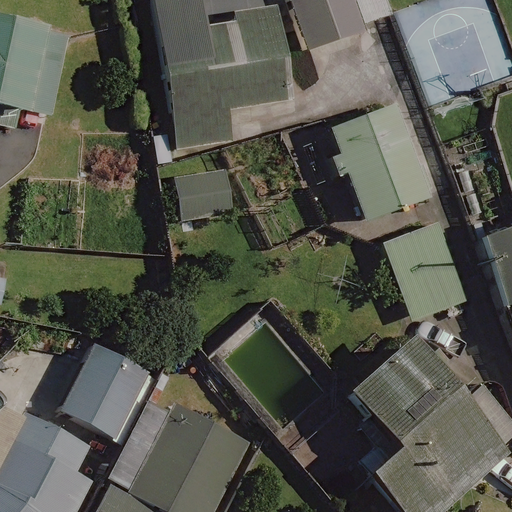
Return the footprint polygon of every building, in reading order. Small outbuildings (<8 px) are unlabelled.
[(192,0),(143,0),(171,152),(222,143),(216,111),(285,99),(268,10),(230,16),(232,26),(199,32),(192,0)] [(358,32),(347,0),(285,0),(303,51),(358,32)] [(0,123),(11,126),(14,114),(45,120),(64,33),(0,19),(0,123)] [(423,201),(387,106),(324,130),(360,224),(423,201)] [(218,171),(168,180),(176,224),(226,215),(218,171)] [(303,236),(291,204),(255,218),(267,250),(303,236)] [(463,304),(431,226),(375,249),(407,327),(463,304)] [(511,228),(476,241),(500,310),(511,305),(511,228)] [(360,480),(388,511),(437,511),(501,456),(494,448),(511,431),(473,388),(455,404),(401,344),(343,395),(393,451),(360,480)] [(89,349),(55,414),(107,441),(141,376),(89,349)] [(169,405),(120,495),(152,511),(208,511),(244,445),(169,405)] [(0,511),(69,511),(84,485),(66,475),(80,449),(20,416),(0,457),(0,511)]
